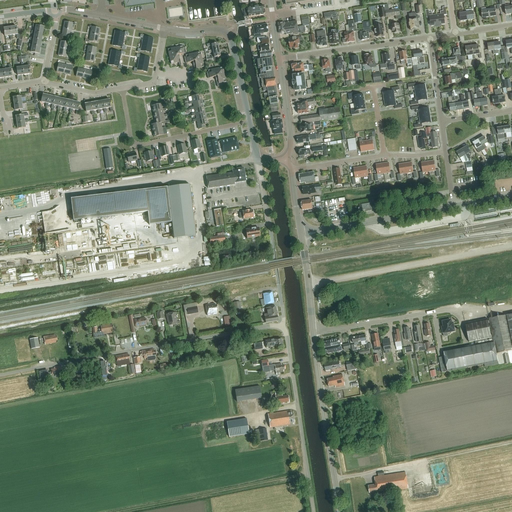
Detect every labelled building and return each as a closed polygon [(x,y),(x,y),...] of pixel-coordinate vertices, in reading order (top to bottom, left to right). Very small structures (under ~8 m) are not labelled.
[(417,14),(424,13),(423,5),(419,6),(416,6),(417,14)] [(264,15),(265,14),(264,6),(259,7),(245,8),(244,8),(245,17),(248,17),(264,15)] [(441,14),(436,15),(438,25),(445,24),(444,15),(447,15),(446,7),(442,8),(443,11),(440,12),(441,14)] [(489,10),(490,17),(497,16),(496,9),(496,10),(495,7),(491,8),(491,10),(489,10)] [(490,17),(489,10),(487,11),(486,8),(482,9),(482,11),(481,11),(482,18),(490,17)] [(386,11),(385,11),(386,18),(395,16),(396,19),(401,19),(401,15),(400,15),(399,9),(389,11),(386,11)] [(429,10),(425,10),(426,18),(430,17),(431,27),(438,25),(436,15),(432,16),(432,13),(429,13),(429,10)] [(337,20),(336,12),(331,13),(331,14),(329,14),(329,13),(324,14),(325,19),(330,18),(330,17),(332,17),(332,21),(337,20)] [(297,21),(278,24),(280,34),(286,33),(286,35),(290,34),(290,36),(299,35),(298,33),(305,32),(304,26),(303,26),(298,27),(297,21)] [(356,32),(355,21),(354,21),(348,22),(350,32),(345,33),(346,39),(343,39),(343,43),(355,42),(354,32),(356,32)] [(383,25),(380,26),(379,21),(374,21),(375,27),(375,30),(375,34),(376,34),(376,37),(384,36),(383,25)] [(64,22),(63,29),(72,31),(73,23),(64,22)] [(393,33),(400,32),(398,24),(395,25),(394,23),(390,23),(392,32),(393,31),(393,33)] [(33,24),(32,27),(36,28),(35,32),(43,34),(44,27),(36,26),(37,25),(33,24)] [(255,35),(252,35),(253,38),(260,37),(259,34),(268,33),(267,25),(253,27),(255,35)] [(10,27),(4,28),(5,36),(10,35),(11,40),(13,40),(13,35),(11,35),(10,27)] [(19,39),(19,34),(18,34),(17,27),(10,27),(11,35),(13,35),(16,34),(17,39),(19,39)] [(92,27),(90,34),(99,36),(100,28),(92,27)] [(371,33),(370,27),(365,27),(363,28),(363,31),(360,32),(360,35),(361,41),(365,40),(369,39),(369,34),(371,33)] [(63,29),(62,36),(70,38),(72,31),(63,29)] [(334,45),(335,44),(339,43),(338,33),(339,33),(338,30),(332,31),(333,34),(330,34),(331,44),(332,45),(334,45)] [(32,31),(31,34),(34,34),(34,38),(34,39),(42,40),(43,34),(35,32),(32,31)] [(115,31),(114,39),(123,41),(125,33),(115,31)] [(323,46),(327,46),(325,31),(317,32),(319,46),(323,45),(323,46)] [(89,40),(89,42),(90,42),(98,43),(99,36),(90,34),(89,40)] [(143,37),(142,44),(152,46),(153,39),(143,37)] [(30,38),(30,40),(33,41),(32,45),(32,46),(40,47),(42,40),(34,39),(34,38),(30,38)] [(299,41),(303,41),(302,38),(296,39),(296,38),(293,38),(293,40),(289,40),(289,41),(288,42),(288,44),(289,44),(290,48),(294,48),(294,49),(299,48),(298,44),(300,44),(299,41)] [(114,39),(112,46),(122,48),(123,41),(114,39)] [(61,41),(59,49),(68,50),(69,43),(61,41)] [(506,59),(504,47),(501,47),(500,42),(494,43),(496,54),(498,54),(497,50),(501,50),(503,60),(506,59)] [(29,44),(29,47),(32,48),(31,53),(39,54),(40,47),(32,46),(32,45),(29,44)] [(142,44),(141,51),(151,53),(152,46),(142,44)] [(479,45),(472,46),(473,55),(475,55),(479,54),(480,59),(482,58),(481,54),(480,54),(479,45)] [(88,46),(87,54),(95,55),(97,48),(88,46)] [(179,55),(186,54),(185,47),(183,48),(183,46),(168,50),(171,64),(178,63),(179,66),(181,65),(179,55)] [(472,46),(466,47),(467,56),(472,55),(473,60),(475,59),(475,55),(473,55),(472,46)] [(450,59),(451,65),(458,64),(458,63),(465,62),(464,56),(459,57),(459,55),(460,54),(460,48),(453,49),(454,55),(453,55),(453,58),(450,59)] [(59,49),(58,56),(67,57),(68,50),(59,49)] [(111,51),(110,58),(120,60),(121,53),(111,51)] [(407,64),(408,65),(408,68),(412,67),(412,64),(411,59),(407,59),(406,51),(400,52),(401,61),(404,60),(405,64),(407,64)] [(424,56),(423,56),(422,51),(413,52),(414,58),(412,58),(413,66),(417,65),(417,62),(419,61),(419,64),(425,63),(424,56)] [(196,69),(204,67),(200,52),(186,56),(186,57),(184,57),(185,64),(193,62),(195,72),(197,72),(196,69)] [(87,54),(85,61),(94,63),(95,55),(87,54)] [(384,64),(380,65),(381,69),(387,68),(388,70),(395,69),(394,64),(391,65),(389,54),(382,55),(384,64)] [(372,55),(365,56),(366,64),(369,64),(369,67),(371,67),(371,68),(376,67),(376,63),(374,63),(374,59),(373,59),(372,55)] [(140,56),(138,63),(148,65),(150,58),(140,56)] [(360,65),(359,65),(358,56),(351,57),(352,62),(351,63),(351,65),(352,65),(352,66),(356,65),(357,69),(361,69),(360,65)] [(110,58),(109,65),(118,67),(120,60),(110,58)] [(267,88),(276,87),(274,78),(273,73),(272,73),(271,66),(272,65),(271,58),(257,60),(258,69),(260,69),(260,75),(259,75),(259,79),(260,78),(262,88),(266,88),(267,88)] [(336,70),(344,69),(343,58),(339,58),(339,60),(336,60),(337,64),(335,64),(336,70)] [(452,72),(451,65),(450,59),(442,60),(443,66),(444,69),(443,69),(444,73),(452,72)] [(329,73),(331,73),(329,60),(322,61),(324,69),(326,69),(326,72),(328,72),(329,73)] [(138,63),(137,71),(147,72),(148,65),(138,63)] [(303,63),(292,65),(293,73),(308,71),(313,71),(312,65),(303,66),(303,63)] [(58,64),(56,72),(64,74),(66,65),(58,64)] [(66,65),(64,74),(71,76),(73,67),(66,65)] [(78,68),(76,77),(83,78),(85,70),(78,68)] [(219,84),(226,82),(223,68),(208,71),(208,72),(206,72),(208,79),(215,77),(217,87),(219,87),(219,84)] [(85,70),(83,78),(90,80),(92,72),(85,70)] [(461,73),(456,74),(450,74),(451,77),(445,78),(447,85),(452,84),(456,83),(455,80),(462,79),(461,73)] [(295,91),(306,90),(304,75),(293,76),(295,91)] [(415,93),(416,94),(426,92),(425,85),(415,86),(415,84),(407,85),(408,88),(411,88),(412,90),(415,90),(415,93)] [(267,88),(263,89),(263,92),(267,91),(268,95),(264,96),(264,99),(268,99),(277,98),(277,97),(277,93),(276,93),(276,92),(276,91),(276,87),(267,88)] [(384,98),(384,100),(394,98),(394,97),(394,94),(397,93),(396,91),(400,90),(399,87),(392,88),(392,91),(383,93),(384,98)] [(498,90),(500,104),(503,103),(506,103),(505,96),(502,97),(501,92),(501,89),(498,90)] [(410,103),(411,106),(418,105),(418,101),(427,100),(426,92),(416,94),(416,99),(413,99),(414,102),(410,103)] [(479,93),(482,107),(488,106),(488,103),(487,99),(484,100),(482,92),(479,93)] [(353,102),(354,104),(365,102),(364,100),(364,95),(356,96),(356,93),(348,94),(349,100),(353,99),(353,102)] [(20,96),(13,98),(14,104),(22,103),(22,102),(21,98),(25,97),(25,95),(20,96)] [(192,101),(189,102),(189,104),(193,104),(193,103),(202,101),(201,95),(191,97),(192,101)] [(461,96),(462,102),(463,110),(469,109),(468,102),(465,103),(464,96),(461,96)] [(458,103),(458,99),(457,97),(455,97),(457,111),(463,110),(462,102),(458,103)] [(277,98),(268,99),(271,109),(271,108),(272,112),(278,111),(279,111),(279,109),(278,109),(277,108),(278,108),(278,107),(278,106),(277,105),(277,104),(278,103),(278,99),(277,99),(277,98)] [(395,106),(395,109),(403,108),(402,104),(399,105),(398,102),(395,103),(394,98),(384,100),(386,107),(393,106),(395,106)] [(316,105),(315,103),(315,99),(312,100),(307,100),(307,103),(303,103),(304,104),(298,105),(299,115),(302,114),(309,113),(308,106),(316,105)] [(110,100),(104,101),(105,109),(106,109),(110,108),(110,112),(113,112),(112,107),(111,107),(110,100)] [(22,103),(14,104),(15,111),(23,109),(22,104),(26,104),(26,101),(22,102),(22,103)] [(104,101),(97,102),(99,110),(100,110),(104,109),(104,113),(107,113),(106,109),(105,109),(104,101)] [(194,107),(190,108),(191,110),(194,110),(194,109),(203,107),(202,101),(193,103),(193,104),(194,107)] [(97,102),(91,103),(92,111),(93,111),(97,110),(98,114),(100,114),(100,110),(99,110),(97,102)] [(351,109),(352,115),(359,114),(359,110),(366,109),(365,102),(354,104),(355,108),(351,109)] [(91,103),(85,104),(86,112),(91,111),(92,115),(94,115),(93,111),(92,111),(91,103)] [(161,104),(152,106),(153,112),(162,110),(162,109),(162,106),(165,105),(164,103),(161,103),(161,104)] [(195,113),(191,114),(192,116),(195,115),(205,113),(203,107),(194,109),(194,110),(195,113)] [(325,108),(319,109),(320,115),(300,118),(301,124),(321,121),(321,122),(341,119),(340,107),(326,110),(325,108)] [(430,115),(428,108),(419,109),(419,107),(411,108),(411,111),(415,110),(415,113),(418,113),(419,117),(430,115)] [(162,110),(153,112),(154,118),(164,116),(164,115),(163,112),(166,111),(166,108),(162,109),(162,110)] [(196,119),(193,120),(193,122),(197,121),(206,119),(205,113),(195,115),(196,119)] [(23,115),(16,116),(17,123),(24,121),(24,117),(28,116),(28,114),(23,114),(23,115)] [(164,116),(154,118),(156,124),(165,122),(165,121),(164,118),(168,117),(167,114),(164,115),(164,116)] [(421,124),(431,123),(430,115),(419,117),(420,122),(417,122),(417,125),(414,125),(414,129),(422,127),(421,124)] [(197,121),(199,130),(205,128),(204,125),(207,125),(206,119),(197,121)] [(24,121),(17,123),(18,129),(25,128),(25,123),(29,122),(29,120),(24,121)] [(156,124),(151,125),(153,131),(162,129),(162,128),(161,124),(169,123),(168,120),(165,121),(165,122),(156,124)] [(281,129),(283,129),(281,120),(271,122),(273,130),(274,130),(275,135),(282,134),(281,129)] [(301,133),(314,132),(313,123),(300,125),(301,133)] [(162,129),(153,131),(154,137),(163,135),(162,130),(166,130),(169,129),(169,127),(166,128),(165,127),(162,128),(162,129)] [(417,130),(413,131),(413,137),(417,136),(419,149),(421,148),(421,150),(426,149),(424,139),(426,139),(425,132),(421,133),(421,135),(418,136),(417,130)] [(431,133),(433,148),(439,147),(437,132),(431,133)] [(320,134),(297,138),(298,144),(310,142),(310,140),(321,139),(320,134)] [(370,141),(366,141),(368,151),(374,150),(372,137),(369,137),(370,141)] [(484,150),(487,148),(484,144),(488,143),(484,137),(479,140),(482,146),(484,150)] [(216,139),(207,141),(210,159),(225,156),(225,153),(239,150),(237,138),(219,141),(220,143),(217,144),(216,139)] [(355,139),(347,141),(349,152),(357,150),(355,139)] [(362,139),(359,139),(361,152),(368,151),(366,141),(362,142),(362,139)] [(192,141),(194,150),(197,149),(198,153),(201,153),(198,140),(192,141)] [(484,150),(482,146),(479,140),(473,143),(478,153),(481,151),(484,150)] [(184,144),(178,146),(180,155),(186,153),(184,144)] [(466,165),(472,164),(471,161),(471,159),(470,157),(472,153),(471,152),(468,146),(462,149),(468,159),(468,162),(466,162),(466,165)] [(167,147),(160,148),(162,157),(169,155),(167,147)] [(103,150),(106,169),(113,168),(110,149),(103,150)] [(307,149),(299,150),(300,157),(300,159),(304,159),(304,156),(308,155),(309,155),(309,152),(307,152),(307,149)] [(465,160),(466,162),(468,162),(468,159),(462,149),(457,152),(460,158),(464,156),(465,160)] [(145,155),(144,156),(144,160),(146,159),(147,162),(153,160),(151,152),(145,153),(145,155)] [(127,155),(128,162),(137,160),(136,153),(127,155)] [(434,161),(428,162),(429,172),(436,171),(437,177),(440,177),(440,176),(439,170),(436,170),(434,161)] [(412,162),(405,164),(407,174),(413,173),(414,179),(417,178),(416,171),(413,172),(412,162)] [(423,172),(420,173),(421,180),(424,179),(423,173),(429,172),(428,162),(421,163),(423,172)] [(382,164),(384,174),(388,173),(388,174),(391,174),(391,179),(395,179),(394,172),(390,172),(389,163),(382,164)] [(380,175),(384,174),(382,164),(376,165),(377,174),(374,175),(375,182),(379,181),(378,176),(380,176),(380,175)] [(400,174),(397,175),(398,181),(401,181),(400,175),(407,174),(405,164),(399,165),(400,174)] [(367,166),(360,167),(362,178),(368,176),(369,183),(372,182),(371,175),(368,176),(367,166)] [(355,178),(352,178),(353,185),(356,185),(355,179),(362,178),(360,167),(354,168),(355,178)] [(246,181),(244,168),(232,170),(233,173),(206,177),(208,189),(235,185),(235,183),(246,181)] [(342,185),(340,168),(333,169),(336,184),(337,183),(338,185),(342,185)] [(305,184),(319,182),(319,177),(315,178),(314,172),(299,175),(300,183),(305,183),(305,184)] [(303,195),(316,193),(315,184),(302,186),(303,195)] [(189,185),(168,187),(174,238),(196,236),(189,185)] [(167,188),(71,199),(74,221),(148,212),(149,225),(171,222),(167,188)] [(302,210),(312,209),(311,200),(301,202),(302,210)] [(373,203),(374,203),(374,200),(369,201),(370,202),(360,204),(361,207),(358,208),(359,211),(361,210),(362,212),(363,212),(366,212),(366,211),(374,210),(373,203)] [(221,209),(213,210),(216,228),(224,226),(221,209)] [(243,213),(239,213),(240,219),(244,218),(244,219),(254,218),(252,210),(243,212),(243,213)] [(260,233),(259,233),(258,228),(246,230),(247,239),(260,237),(260,236),(260,233)] [(209,238),(210,245),(225,242),(224,236),(223,236),(223,233),(218,234),(219,236),(209,238)] [(264,301),(260,301),(261,305),(273,303),(272,293),(263,295),(264,301)] [(216,310),(217,310),(216,306),(214,306),(214,304),(206,306),(208,316),(216,314),(216,310)] [(188,315),(198,313),(197,307),(187,309),(188,315)] [(266,314),(264,314),(264,317),(266,323),(278,321),(275,307),(265,308),(266,314)] [(167,319),(169,326),(177,324),(176,320),(177,320),(175,313),(166,315),(167,319)] [(511,314),(507,316),(507,315),(489,319),(489,321),(488,321),(488,319),(465,324),(469,342),(475,341),(476,345),(444,351),(448,372),(485,364),(485,367),(489,366),(499,365),(504,363),(505,365),(510,364),(511,363),(511,314)] [(145,323),(147,323),(146,320),(145,320),(144,318),(135,320),(136,327),(145,325),(145,323)] [(444,326),(442,327),(443,333),(444,333),(444,337),(448,336),(447,333),(455,331),(453,323),(452,324),(451,321),(443,322),(444,326)] [(93,333),(92,333),(93,338),(103,336),(103,335),(112,333),(112,330),(113,330),(112,326),(110,326),(110,324),(101,326),(102,331),(97,332),(97,333),(93,333)] [(380,347),(380,344),(378,334),(372,335),(374,348),(377,348),(380,347)] [(57,336),(55,337),(55,335),(44,337),(45,345),(56,343),(56,341),(58,341),(57,336)] [(367,341),(366,335),(359,337),(360,342),(361,342),(365,341),(366,344),(368,343),(368,341),(367,341)] [(360,342),(359,337),(352,338),(353,343),(359,342),(359,345),(361,344),(361,342),(360,342)] [(31,350),(39,348),(37,338),(29,339),(31,350)] [(340,343),(339,338),(330,340),(330,341),(324,342),(326,354),(342,351),(341,345),(342,345),(342,343),(340,343)] [(276,347),(282,346),(281,339),(274,340),(265,341),(267,348),(275,346),(276,347)] [(384,351),(392,350),(391,341),(383,343),(384,351)] [(255,350),(263,349),(261,342),(254,344),(255,350)] [(430,343),(425,344),(427,352),(435,350),(435,346),(431,346),(430,343)] [(153,349),(141,352),(142,356),(143,356),(144,359),(147,359),(147,360),(148,361),(149,362),(155,361),(155,360),(155,357),(155,355),(156,355),(155,350),(153,350),(153,349)] [(127,354),(115,356),(117,366),(129,364),(129,360),(128,355),(127,356),(127,354)] [(267,360),(261,361),(262,367),(264,367),(265,373),(269,372),(269,370),(275,369),(276,373),(283,372),(283,370),(285,370),(284,365),(281,365),(281,364),(269,366),(267,360)] [(331,369),(331,370),(340,368),(339,362),(332,363),(332,364),(325,366),(325,370),(331,369)] [(356,363),(347,365),(349,372),(357,370),(356,363)] [(47,371),(40,372),(41,379),(48,378),(47,375),(51,375),(55,374),(55,376),(64,375),(64,372),(63,367),(62,368),(61,366),(54,368),(54,369),(50,370),(51,372),(47,373),(47,371)] [(335,386),(335,388),(345,386),(343,375),(333,377),(333,378),(327,379),(329,387),(335,386)] [(260,386),(234,389),(236,401),(261,398),(260,386)] [(283,403),(288,402),(287,396),(282,397),(282,396),(275,397),(277,405),(283,404),(283,403)] [(293,423),(294,423),(293,412),(291,412),(290,411),(268,415),(270,428),(293,424),(293,423)] [(226,422),(229,437),(249,434),(246,419),(226,422)] [(266,428),(255,430),(257,442),(267,440),(266,428)] [(377,494),(408,489),(406,472),(384,476),(378,477),(374,477),(376,485),(368,486),(369,493),(377,492),(377,494)]
